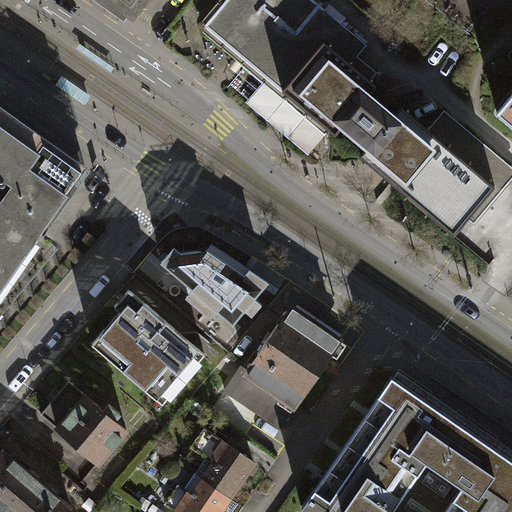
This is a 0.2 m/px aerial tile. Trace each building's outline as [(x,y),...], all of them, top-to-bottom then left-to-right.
[(112,0),(132,14),(142,0),(112,0)] [(362,43),(310,0),(222,0),(200,26),(273,87),(316,36),(364,76),(370,68),(353,54),(362,43)] [(328,129),(395,184),(429,143),(390,111),(357,83),(364,76),(316,36),(273,87),(326,131),(328,129)] [(511,86),(493,108),(511,124),(511,86)] [(429,143),(395,184),(449,229),(460,217),(469,224),(511,172),(511,168),(441,109),(424,128),(396,104),(390,111),(429,143)] [(0,106),(0,307),(55,244),(41,232),(87,168),(0,106)] [(201,251),(182,253),(175,247),(162,261),(194,288),(187,296),(211,316),(218,308),(233,322),(245,309),(252,315),(262,303),(255,297),(268,282),(251,269),(246,275),(208,250),(205,254),(201,251)] [(201,353),(131,293),(88,343),(159,403),(201,353)] [(337,334),(282,300),(240,365),(236,372),(291,407),(337,334)] [(277,428),(291,407),(236,372),(240,365),(233,361),(215,390),(217,391),(207,407),(244,430),(255,414),(277,428)] [(511,511),(511,459),(388,374),(297,506),(305,511),(511,511)] [(123,430),(65,380),(37,413),(95,463),(123,430)] [(194,477),(227,499),(251,463),(198,428),(186,447),(206,460),(194,477)] [(61,511),(67,505),(0,447),(0,511),(1,511),(61,511)] [(218,511),(227,499),(194,477),(191,475),(166,511),(218,511)]
